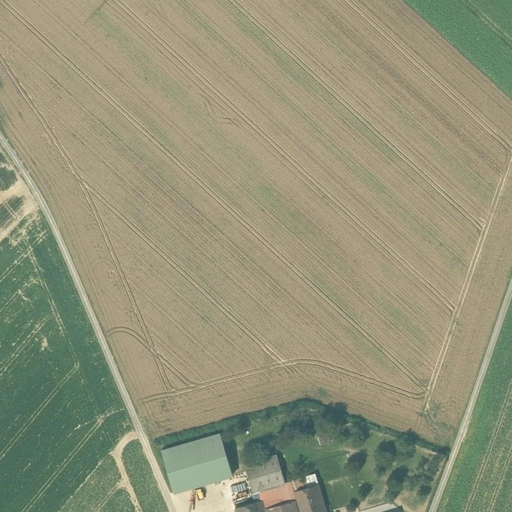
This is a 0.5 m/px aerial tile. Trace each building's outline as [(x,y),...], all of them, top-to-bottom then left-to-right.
[(219,433),(161,449),(174,492),(232,475),(219,433)] [(329,433),(318,437),(320,444),(331,441),(329,433)] [(277,454),(244,463),(252,492),(285,483),(277,454)] [(227,482),(231,495),(240,492),(236,479),(227,482)] [(285,483),(252,492),(255,501),(262,499),(265,511),(299,511),(292,484),(291,481),(285,483)] [(318,484),(293,491),(299,511),(315,511),(325,509),(318,484)] [(255,501),(235,507),(235,511),(265,511),(262,499),(255,501)]
